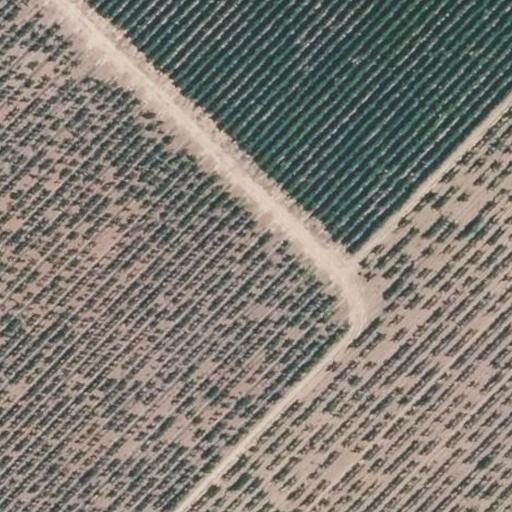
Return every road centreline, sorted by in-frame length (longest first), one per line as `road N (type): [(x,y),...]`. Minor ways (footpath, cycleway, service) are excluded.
road 1 (track): [(199,511),(383,321),(344,280),(511,104)]
road 2 (track): [(344,280),(53,0)]
